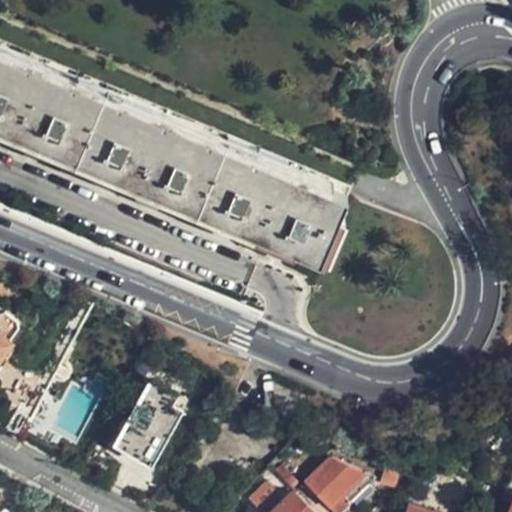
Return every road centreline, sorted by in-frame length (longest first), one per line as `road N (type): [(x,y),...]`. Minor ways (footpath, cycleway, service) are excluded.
road 1 (secondary): [(0,224),(354,375),(388,383),(426,374),(468,338),(482,286),(421,144),(418,84),(447,39),(471,29)]
road 2 (residential): [(0,449),(112,511)]
